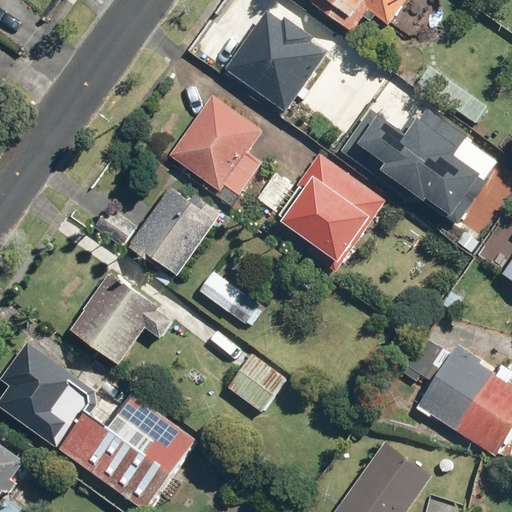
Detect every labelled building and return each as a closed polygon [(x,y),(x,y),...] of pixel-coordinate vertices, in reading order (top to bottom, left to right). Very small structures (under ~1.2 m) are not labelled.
[(412,0),(315,0),(313,3),(356,34),(373,11),(393,26),(412,0)] [(286,21),(271,11),(229,70),(286,111),(328,53),(316,44),(319,40),(288,18),(286,21)] [(491,106),(434,67),(422,84),(480,123),(491,106)] [(266,131),(216,96),(174,156),(224,191),(228,185),(243,195),(266,163),(251,153),(266,131)] [(371,111),(341,151),(450,228),(484,180),(451,156),(466,136),(426,108),(418,119),(416,117),(404,134),(371,111)] [(323,153),(300,185),(310,192),(286,224),(343,265),(389,200),(323,153)] [(298,185),(280,171),(261,197),(279,210),(298,185)] [(195,204),(174,189),(133,248),(165,270),(167,267),(182,277),(225,214),(200,197),(195,204)] [(142,227),(114,207),(99,227),(127,247),(142,227)] [(511,260),(502,274),(511,281),(511,260)] [(165,307),(117,272),(75,331),(124,366),(151,329),(165,339),(176,323),(161,312),(165,307)] [(216,274),(201,293),(253,332),(267,312),(216,274)] [(456,354),(429,335),(410,363),(437,382),(456,354)] [(32,343),(5,380),(14,387),(1,406),(59,447),(76,423),(59,411),(82,379),(32,343)] [(511,439),(511,377),(462,346),(422,409),(500,458),(511,439)] [(291,379),(256,354),(232,388),(267,413),(291,379)] [(111,428),(86,411),(59,448),(149,511),(201,441),(135,394),(111,428)] [(0,501),(29,461),(0,440),(0,501)] [(412,511),(438,476),(390,442),(339,511),(412,511)]
